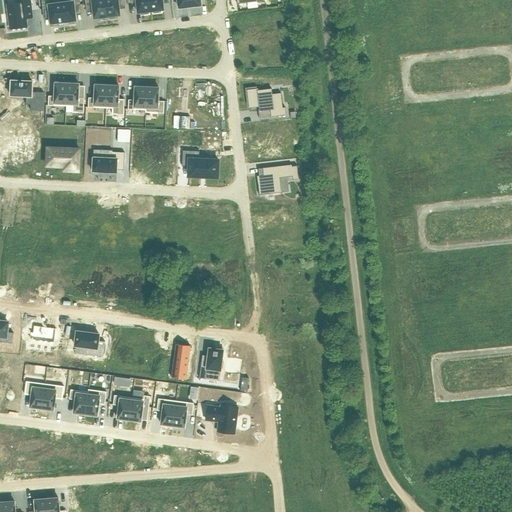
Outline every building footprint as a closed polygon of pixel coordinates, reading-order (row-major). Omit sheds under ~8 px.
[(17,0),(18,3),(7,5),(10,29),(27,27),(26,19),(33,18),(31,0),(17,0)] [(53,0),(41,0),(43,10),(49,9),(51,26),(59,25),(58,23),(64,23),(61,3),(62,3),(61,0),(58,0),(53,1),(53,0)] [(62,3),(61,3),(64,23),(69,22),(69,24),(77,23),(75,6),(81,5),(79,0),(68,0),(68,2),(62,3)] [(84,0),(85,4),(92,3),(94,19),(97,18),(97,20),(105,20),(105,18),(107,17),(105,0),(84,0)] [(105,0),(107,17),(110,17),(110,19),(117,18),(117,16),(120,16),(118,0),(119,0),(105,0)] [(136,0),(138,13),(141,13),(141,15),(149,14),(148,12),(151,12),(149,0),(136,0)] [(149,0),(151,12),(153,12),(154,13),(161,13),(161,11),(164,10),(162,0),(149,0)] [(177,0),(179,8),(201,6),(200,0),(177,0)] [(9,83),(9,90),(11,90),(11,96),(26,96),(26,105),(31,105),(30,110),(43,111),(44,93),(32,92),(33,82),(25,81),(20,81),(11,81),(11,83),(9,83)] [(49,96),(48,106),(66,106),(67,95),(67,84),(55,83),(55,96),(49,96)] [(67,106),(66,112),(72,113),(84,113),(85,98),(79,97),(79,84),(67,84),(67,95),(66,106),(67,106)] [(89,98),(88,107),(106,108),(107,86),(95,85),(95,98),(89,98)] [(107,86),(106,108),(113,109),(112,114),(124,115),(124,100),(119,99),(119,86),(107,86)] [(129,100),(128,109),(146,110),(147,87),(135,87),(135,100),(129,100)] [(146,110),(146,113),(164,113),(164,102),(158,101),(159,88),(147,87),(146,110)] [(171,104),(170,131),(181,131),(182,115),(193,116),(193,109),(195,109),(196,100),(194,100),(194,90),(192,90),(192,88),(182,87),(182,89),(180,89),(179,104),(171,104)] [(255,89),(247,90),(249,102),(248,102),(248,103),(249,103),(249,108),(259,107),(260,111),(270,110),(271,117),(286,115),(285,107),(283,108),(281,93),(272,94),(272,89),(258,90),(258,89),(255,89)] [(255,146),(254,146),(255,155),(278,153),(278,151),(277,151),(275,138),(289,136),(289,138),(295,137),(294,124),(297,124),(296,118),(282,120),(283,126),(258,128),(259,135),(253,136),(255,146)] [(86,127),(75,127),(75,135),(85,135),(86,127)] [(131,130),(118,130),(118,142),(130,143),(131,130)] [(9,150),(8,158),(11,158),(10,168),(19,168),(19,166),(27,166),(28,146),(34,147),(35,133),(25,132),(25,139),(12,139),(11,150),(9,150)] [(48,148),(47,166),(64,167),(64,171),(79,171),(80,149),(48,148)] [(91,161),(91,169),(93,169),(93,172),(101,172),(108,173),(109,172),(117,173),(117,170),(124,170),(125,153),(112,152),(113,150),(94,150),(93,161),(91,161)] [(183,151),(182,166),(189,166),(188,176),(218,178),(219,160),(199,159),(200,151),(183,151)] [(141,160),(140,174),(164,175),(165,166),(172,167),(172,155),(158,154),(158,160),(141,160)] [(264,175),(257,176),(259,195),(283,192),(283,191),(281,191),(280,178),(293,176),(293,180),(299,179),(297,166),(292,166),(292,165),(263,168),(264,175)] [(0,342),(12,344),(14,333),(7,332),(8,322),(0,321),(0,342)] [(31,332),(30,338),(32,339),(32,340),(33,340),(54,343),(55,343),(55,342),(57,329),(56,328),(56,329),(35,326),(34,326),(33,332),(31,332)] [(77,331),(75,346),(87,347),(86,355),(103,357),(105,342),(99,341),(99,334),(92,334),(92,333),(86,332),(86,333),(77,331)] [(121,337),(119,351),(137,354),(136,359),(142,360),(145,340),(121,337)] [(176,344),(172,378),(186,380),(191,346),(176,344)] [(202,361),(199,378),(206,379),(206,373),(220,375),(221,368),(223,368),(224,361),(222,361),(223,349),(216,348),(216,349),(209,348),(208,362),(202,361)] [(249,378),(247,378),(242,378),(241,391),(240,391),(247,392),(249,378)] [(26,381),(25,394),(32,395),(30,407),(42,409),(45,384),(26,381)] [(0,403),(1,404),(1,403),(7,404),(10,383),(1,382),(0,386),(0,403)] [(45,384),(42,409),(54,410),(55,398),(62,399),(64,386),(45,384)] [(89,392),(86,415),(97,416),(99,404),(105,405),(107,392),(88,389),(88,392),(89,392)] [(71,390),(70,399),(76,400),(74,413),(86,415),(89,392),(88,392),(71,390)] [(115,395),(113,405),(119,405),(117,419),(129,420),(132,398),(115,395)] [(132,398),(129,420),(141,422),(143,409),(149,409),(150,397),(144,396),(144,399),(132,398)] [(158,399),(157,410),(163,411),(161,424),(173,426),(176,401),(158,399)] [(176,401),(173,426),(185,427),(186,414),(192,415),(194,403),(176,401)] [(208,406),(206,420),(219,422),(218,432),(235,434),(238,407),(221,405),(221,407),(208,406)] [(59,498),(47,499),(47,511),(65,511),(66,511),(60,511),(59,498)] [(36,511),(33,511),(47,511),(47,499),(35,500),(36,511)] [(15,511),(15,501),(3,502),(3,511),(15,511)]
